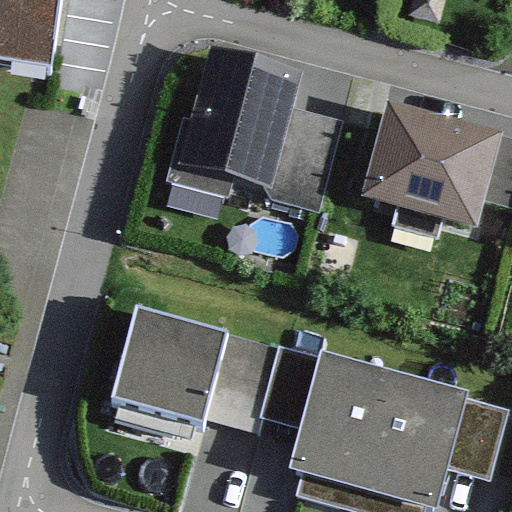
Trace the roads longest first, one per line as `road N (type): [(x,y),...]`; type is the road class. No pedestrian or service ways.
road 1 (residential): [(18,506),(152,0)]
road 2 (residential): [(153,0),(511,103)]
